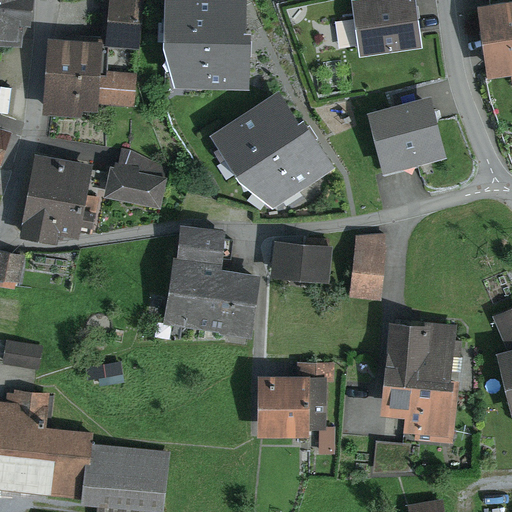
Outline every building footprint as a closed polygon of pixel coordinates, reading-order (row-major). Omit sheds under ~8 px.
[(15,0),(0,0),(0,29),(11,31),(15,0)] [(112,0),(109,40),(136,43),(140,0),(112,0)] [(243,0),(169,0),(168,35),(179,81),(246,83),(248,32),(242,32),(243,0)] [(364,0),(371,48),(428,41),(422,0),(364,0)] [(511,0),(493,0),(499,69),(511,68),(511,0)] [(98,77),(98,73),(101,45),(55,40),(52,73),(98,77)] [(133,76),(98,73),(98,77),(52,73),(49,104),(79,107),(79,103),(94,104),(95,94),(131,98),(133,76)] [(240,167),(274,200),(329,165),(301,121),(297,124),(278,94),(218,132),(240,167)] [(374,112),(387,165),(440,152),(428,99),(374,112)] [(136,154),(124,152),(121,168),(115,167),(109,193),(158,203),(164,170),(136,154)] [(39,157),(31,197),(91,209),(93,200),(81,197),(87,166),(39,157)] [(91,209),(31,197),(25,230),(54,236),(55,226),(87,232),(91,209)] [(181,232),(177,264),(218,269),(223,237),(181,232)] [(358,240),(353,291),(377,293),(382,242),(358,240)] [(278,242),(275,270),(324,275),(327,247),(278,242)] [(6,252),(0,281),(22,285),(28,256),(6,252)] [(252,274),(218,269),(177,264),(170,316),(245,326),(252,274)] [(511,285),(488,290),(511,413),(511,412),(511,285)] [(395,323),(390,376),(449,381),(454,328),(395,323)] [(8,337),(4,357),(46,364),(49,345),(8,337)] [(299,376),(267,376),(266,430),(306,430),(306,422),(322,423),(323,376),(330,376),(330,365),(299,364),(299,376)] [(390,376),(387,406),(411,408),(409,432),(450,435),(454,382),(449,381),(390,376)] [(0,391),(0,474),(84,484),(91,426),(45,421),(48,397),(0,391)] [(91,426),(84,484),(166,494),(173,436),(91,426)] [(410,443),(376,439),(373,466),(407,470),(410,443)] [(450,511),(444,484),(413,492),(417,511),(450,511)]
